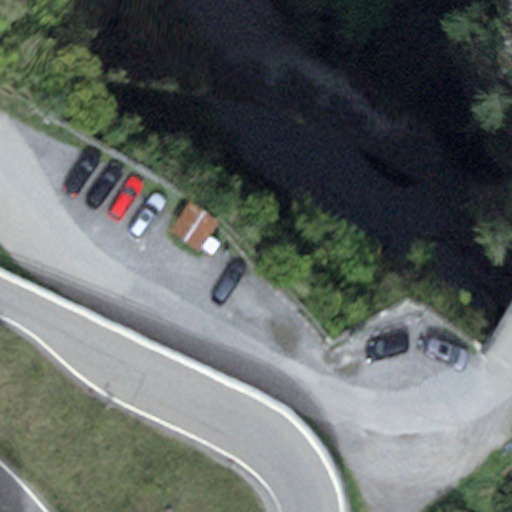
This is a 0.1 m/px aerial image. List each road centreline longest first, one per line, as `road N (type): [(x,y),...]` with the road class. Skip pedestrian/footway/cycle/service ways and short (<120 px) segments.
road 1 (unclassified): [(511,337),(487,375),(448,405),(395,410),(97,282),(51,251),(0,184)]
road 2 (unclassified): [(0,298),(255,431),(286,454),(311,511)]
